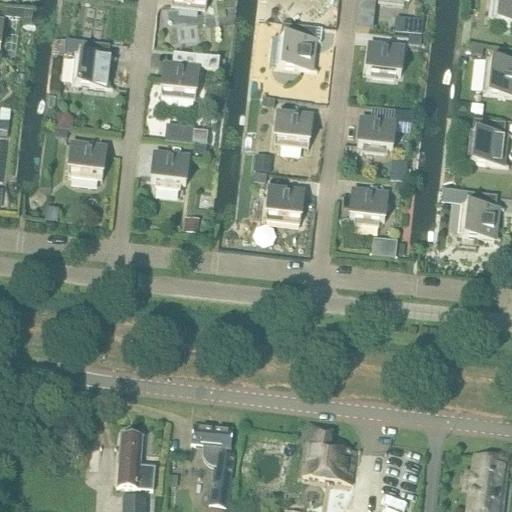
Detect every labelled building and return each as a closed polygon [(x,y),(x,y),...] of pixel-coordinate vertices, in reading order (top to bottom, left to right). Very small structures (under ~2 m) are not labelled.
[(171,0),(170,11),(171,12),(172,5),(205,9),(204,16),(205,16),(206,0),(171,0)] [(490,22),(490,24),(511,26),(511,0),(499,0),(497,23),(490,22)] [(4,11),(4,19),(32,21),(32,13),(4,11)] [(407,21),(405,36),(420,37),(422,23),(407,21)] [(272,39),(269,68),(275,69),(274,70),(317,75),(317,74),(311,73),(314,44),(320,45),(320,43),(289,40),(290,27),(281,26),(280,39),(278,39),(278,40),(272,39)] [(408,40),(407,50),(420,51),(421,42),(408,40)] [(66,42),(64,55),(74,56),(74,57),(80,58),(77,87),(70,86),(70,88),(112,93),(113,91),(107,91),(110,61),(116,62),(116,61),(85,57),(86,45),(77,43),(66,42)] [(368,47),(365,75),(400,79),(403,50),(368,47)] [(471,49),(470,57),(482,58),(482,50),(471,49)] [(196,57),(195,70),(199,71),(217,73),(218,60),(196,57)] [(482,95),(481,97),(511,100),(511,64),(485,62),(485,63),(492,64),(488,96),(482,95)] [(164,67),(160,101),(161,101),(161,100),(193,104),(193,105),(195,105),(199,71),(195,70),(164,67)] [(260,102),(259,110),(271,111),(272,103),(260,102)] [(0,110),(0,123),(9,124),(10,111),(0,110)] [(395,125),(394,134),(410,136),(412,114),(397,112),(395,125)] [(277,115),(273,149),(274,149),(275,143),(308,146),(307,153),(308,153),(312,119),(277,115)] [(57,116),(55,132),(67,133),(71,133),(72,123),(67,117),(57,116)] [(459,120),(458,132),(470,133),(471,121),(459,120)] [(360,121),(357,150),(392,154),(394,134),(395,125),(360,121)] [(466,164),(466,166),(508,170),(508,169),(502,168),(506,139),(511,140),(511,139),(480,135),(481,122),(473,121),(471,134),(469,134),(469,135),(475,136),(472,165),(466,164)] [(55,132),(54,139),(66,141),(67,133),(55,132)] [(192,135),(191,147),(193,147),(205,148),(207,137),(192,135)] [(71,146),(67,181),(68,181),(69,174),(101,178),(100,185),(102,185),(106,150),(71,146)] [(193,147),(192,156),(204,157),(205,148),(193,147)] [(153,156),(150,184),(185,188),(188,160),(153,156)] [(255,160),(253,174),(267,176),(269,162),(255,160)] [(253,179),(252,188),(264,189),(265,180),(253,179)] [(392,187),(391,197),(404,199),(405,188),(392,187)] [(268,190),(265,225),(266,225),(267,218),(299,222),(298,229),(300,229),(303,194),(268,190)] [(443,192),(442,205),(461,207),(461,209),(467,209),(464,238),(458,238),(458,239),(500,244),(500,242),(494,241),(497,212),(503,213),(504,212),(472,208),(473,196),(465,195),(443,192)] [(352,193),(349,221),(384,225),(387,197),(352,193)] [(46,209),(44,222),(57,224),(58,210),(46,209)] [(185,222),(184,234),(196,235),(197,223),(185,222)] [(388,242),(386,258),(394,259),(396,243),(388,242)] [(331,429),(310,426),(302,478),(351,484),(355,454),(329,450),(331,429)] [(232,431),(193,427),(191,447),(204,448),(204,452),(204,456),(205,460),(210,465),(213,467),(217,468),(221,468),(220,474),(216,474),(213,508),(232,509),(235,481),(232,481),(234,456),(230,456),(232,431)] [(117,468),(116,491),(152,494),(154,470),(140,469),(143,439),(120,437),(118,468),(117,468)] [(474,459),(472,479),(469,500),(475,500),(473,511),(495,511),(496,503),(502,504),(507,463),(474,459)] [(124,500),(123,511),(143,511),(144,501),(124,500)]
